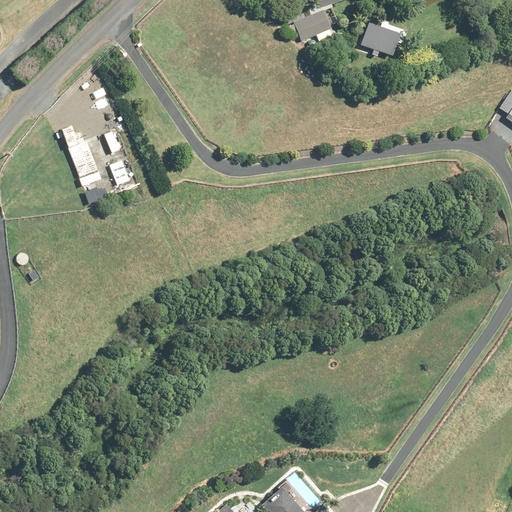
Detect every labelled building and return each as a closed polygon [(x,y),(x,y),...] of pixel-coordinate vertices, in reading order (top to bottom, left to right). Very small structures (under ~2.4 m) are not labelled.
[(312,0),(316,9),(340,0),(312,0)] [(327,27),(322,12),(293,23),(298,38),(327,27)] [(366,24),(359,45),(389,55),(399,59),(409,30),(382,21),(380,28),(366,24)] [(511,92),(510,91),(498,108),(507,114),(504,119),(511,123),(511,92)] [(73,134),(70,126),(60,130),(78,177),(96,170),(80,131),(73,134)] [(128,180),(121,161),(109,166),(116,185),(128,180)] [(316,511),(301,511),(282,490),(262,508),(266,511),(231,511),(224,504),(214,511),(327,511),(322,507),(316,511)]
